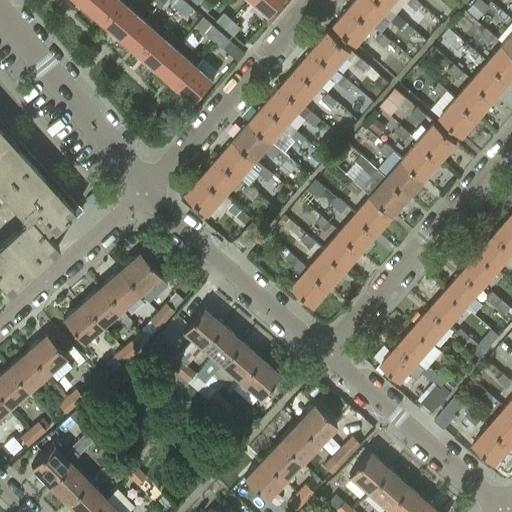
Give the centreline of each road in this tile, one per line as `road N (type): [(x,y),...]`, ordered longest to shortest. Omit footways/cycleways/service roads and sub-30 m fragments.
road 1 (residential): [(511,146),(323,354)]
road 2 (residential): [(145,190),(315,0)]
road 3 (residential): [(323,354),(145,190)]
road 4 (residential): [(505,509),(323,354)]
road 5 (residential): [(145,190),(0,11)]
road 6 (residential): [(0,316),(145,190)]
